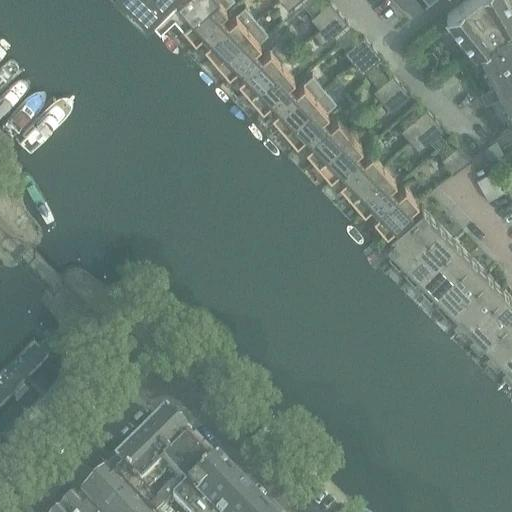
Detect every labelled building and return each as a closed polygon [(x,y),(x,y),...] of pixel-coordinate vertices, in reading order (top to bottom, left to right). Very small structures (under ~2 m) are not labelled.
[(168,0),(151,16),(158,24),(172,11),(181,21),(205,0),(168,0)] [(207,31),(224,16),(220,12),(234,0),(205,0),(181,21),(193,35),(203,27),(207,31)] [(279,0),(288,10),(299,0),(279,0)] [(413,15),(417,16),(423,10),(412,0),(410,0),(403,7),(409,13),(413,15)] [(478,49),(511,22),(511,9),(508,2),(507,0),(467,0),(445,17),(462,38),(474,53),(478,49)] [(310,18),(319,29),(338,12),(329,2),(310,18)] [(202,41),(215,55),(256,20),(244,5),(227,20),(224,16),(207,31),(210,34),(202,41)] [(338,12),(319,29),(320,29),(314,34),(322,44),(347,22),(338,12)] [(256,20),(215,55),(227,70),(237,61),(240,65),(257,50),(254,46),(268,34),(256,20)] [(511,22),(478,49),(511,113),(511,22)] [(344,52),(353,63),(372,46),(363,36),(344,52)] [(372,46),(353,63),(362,73),(381,57),(372,46)] [(257,50),(240,65),(244,69),(236,75),(249,89),(281,62),(269,47),(261,54),(257,50)] [(281,62),(249,89),(261,104),(271,95),(274,99),(291,84),(288,81),(293,76),(281,62)] [(373,91),(382,102),(401,85),(392,74),(373,91)] [(270,109),(282,124),(315,96),(302,82),(294,88),(291,84),(274,99),(277,103),(270,109)] [(401,85),(382,102),(391,112),(410,95),(401,85)] [(324,88),(315,96),(282,124),(295,138),(305,130),(308,134),(325,119),(322,115),(336,103),(324,88)] [(401,130),(410,141),(435,119),(426,109),(401,130)] [(304,144),(316,158),(349,130),(336,116),(328,123),(325,119),(308,134),(311,137),(304,144)] [(435,119),(410,141),(419,151),(444,129),(435,119)] [(349,130),(316,158),(329,172),(339,164),(342,168),(359,153),(355,149),(361,144),(349,130)] [(440,159),(453,174),(472,157),(460,143),(440,159)] [(338,178),(350,192),(382,164),(370,150),(362,157),(359,153),(342,168),(345,172),(338,178)] [(395,179),(382,164),(350,192),(362,207),(372,198),(376,202),(393,187),(389,183),(395,179)] [(503,182),(511,198),(511,177),(503,182)] [(393,187),(376,202),(379,206),(372,212),(385,227),(417,200),(404,184),(396,191),(393,187)] [(427,213),(421,207),(388,233),(389,234),(391,233),(392,235),(385,243),(391,249),(387,254),(398,265),(402,260),(438,224),(427,213)] [(402,260),(407,266),(403,270),(413,281),(418,276),(454,240),(438,224),(402,260)] [(454,240),(418,276),(423,282),(419,286),(430,297),(434,292),(470,257),(454,240)] [(470,257),(434,292),(439,298),(435,302),(446,313),(450,309),(486,273),(470,257)] [(486,273),(450,309),(455,314),(451,319),(462,329),(466,325),(502,289),(486,273)] [(478,346),(482,341),(510,314),(511,311),(511,298),(502,289),(466,325),(472,330),(467,335),(478,346)] [(248,394),(251,394),(253,394),(255,393),(257,392),(258,390),(259,387),(259,385),(259,383),(258,381),(258,379),(256,377),(255,375),(182,302),(181,301),(179,300),(177,299),(175,299),(173,299),(171,300),(169,301),(167,302),(166,304),(165,305),(164,307),(164,310),(164,312),(165,314),(166,315),(167,317),(240,390),(242,391),(244,393),(246,393),(248,394)] [(482,341),(488,347),(483,351),(494,362),(499,358),(498,357),(511,343),(511,315),(510,314),(482,341)] [(511,343),(498,357),(499,358),(504,363),(499,367),(510,378),(511,376),(511,343)] [(0,374),(0,407),(48,361),(31,344),(0,374)] [(114,468),(106,476),(124,495),(140,511),(158,511),(139,491),(190,442),(164,416),(113,466),(114,468)] [(139,491),(158,511),(167,511),(214,467),(190,442),(139,491)] [(257,511),(214,467),(167,511),(257,511)] [(140,511),(124,495),(106,476),(104,475),(78,500),(79,501),(74,505),(73,506),(72,505),(70,508),(73,511),(140,511)]
